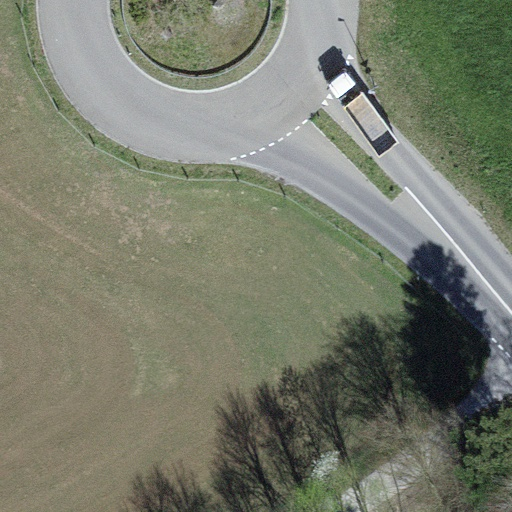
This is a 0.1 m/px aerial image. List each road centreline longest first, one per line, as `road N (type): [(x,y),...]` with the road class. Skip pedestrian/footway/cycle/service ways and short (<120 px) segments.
road 1 (secondary): [(511,308),(290,88)]
road 2 (secondary): [(73,0),(89,64),(113,95),(146,116),(184,127),(223,125),(259,112),(290,88)]
road 3 (track): [(511,395),(340,511)]
